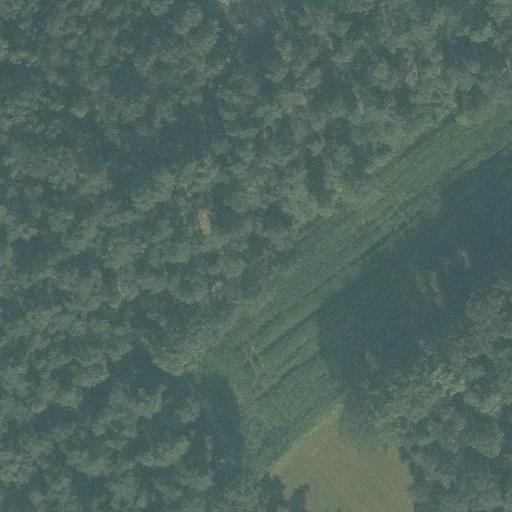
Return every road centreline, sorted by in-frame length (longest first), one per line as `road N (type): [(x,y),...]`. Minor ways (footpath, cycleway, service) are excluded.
road 1 (track): [(82,277),(441,0)]
road 2 (track): [(247,511),(207,416),(0,183)]
